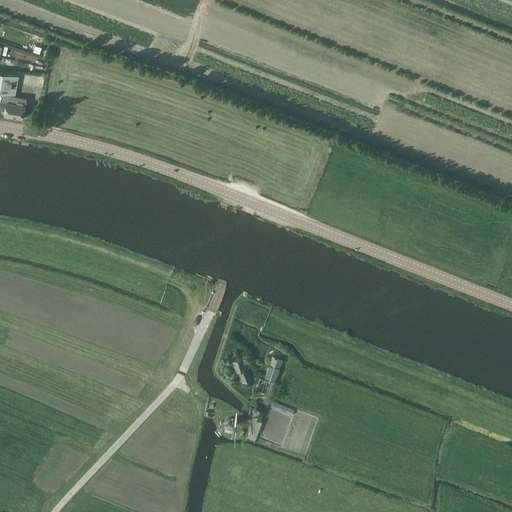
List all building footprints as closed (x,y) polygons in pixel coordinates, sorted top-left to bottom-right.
[(0,92),(15,95),(17,83),(18,76),(17,76),(3,74),(3,71),(0,69),(0,92)] [(26,99),(3,94),(2,101),(0,101),(0,100),(0,109),(4,111),(3,116),(22,119),(23,115),(26,115),(28,106),(25,105),(26,99)] [(249,367),(245,356),(232,361),(236,371),(238,371),(242,382),(242,383),(243,388),(250,386),(248,380),(251,378),(247,367),(249,367)] [(272,356),(265,374),(276,378),(283,360),(272,356)] [(270,396),(275,382),(260,377),(255,391),(270,396)] [(292,415),(294,409),(274,401),(271,407),(292,415)] [(248,414),(253,415),(248,429),(250,430),(247,437),(255,440),(262,421),(260,421),(264,411),(251,406),(248,414)] [(226,426),(227,427),(230,428),(232,427),(234,425),(235,422),(235,421),(235,420),(234,419),(234,418),(233,418),(230,417),(227,417),(225,419),(224,422),(224,423),(225,424),(225,425),(226,426)]
